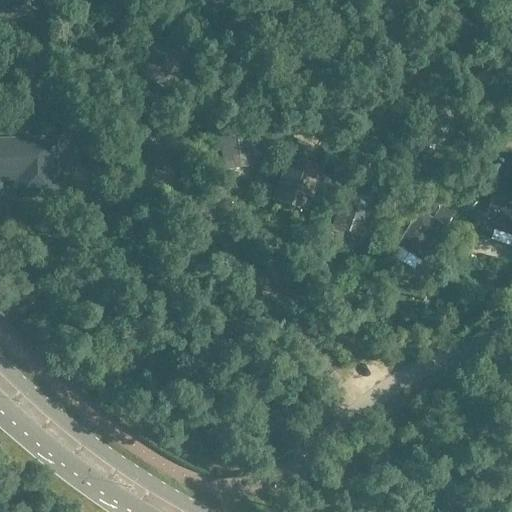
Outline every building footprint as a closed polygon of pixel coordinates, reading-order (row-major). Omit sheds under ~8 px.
[(20,0),(0,0),(0,22),(25,15),(20,0)] [(511,0),(505,0),(496,13),(494,15),(484,7),(476,17),(502,38),(506,33),(511,38),(511,0)] [(347,25),(345,26),(338,19),(309,44),(316,52),(325,44),(338,60),(360,40),(347,25)] [(166,92),(189,56),(156,35),(134,71),(166,92)] [(117,62),(129,69),(142,47),(130,39),(117,62)] [(422,98),(409,135),(431,143),(430,145),(441,149),(453,116),(440,112),(442,107),(434,104),(435,102),(422,98)] [(511,156),(511,122),(498,150),(511,156)] [(225,171),(257,166),(252,137),(241,139),(240,131),(219,134),(225,171)] [(0,178),(17,179),(18,196),(54,196),(53,142),(0,142),(0,178)] [(294,208),(299,193),(311,197),(321,171),(290,159),(275,201),(294,208)] [(363,238),(367,227),(376,199),(356,192),(356,194),(346,191),(343,201),(333,229),(363,238)] [(511,207),(492,201),(480,237),(511,248),(511,207)] [(422,262),(444,226),(419,210),(397,246),(422,262)]
